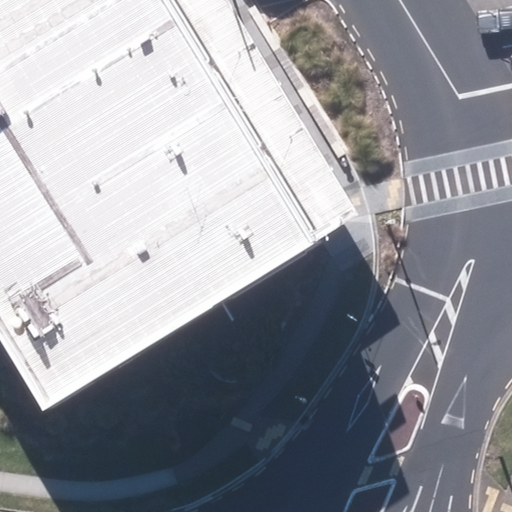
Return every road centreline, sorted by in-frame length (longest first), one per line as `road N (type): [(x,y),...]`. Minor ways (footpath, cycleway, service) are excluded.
road 1 (tertiary): [(308,511),(429,278),(451,176)]
road 2 (tertiary): [(451,176),(480,296),(466,399),(429,511)]
road 3 (tertiary): [(451,176),(439,118),(379,0)]
